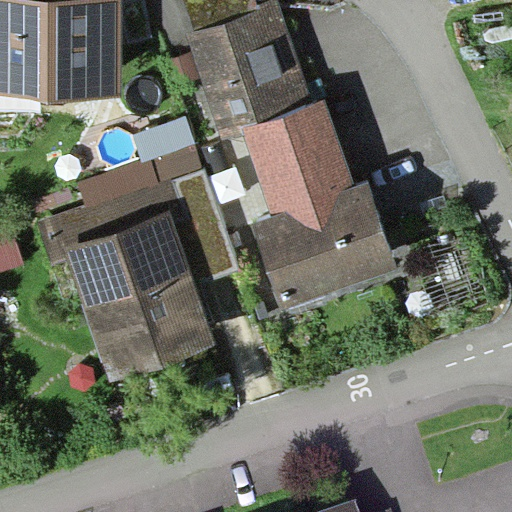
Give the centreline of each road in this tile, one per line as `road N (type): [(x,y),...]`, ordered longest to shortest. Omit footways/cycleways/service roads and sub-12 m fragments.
road 1 (residential): [(9,511),(511,342)]
road 2 (residential): [(511,219),(421,36),(390,0)]
